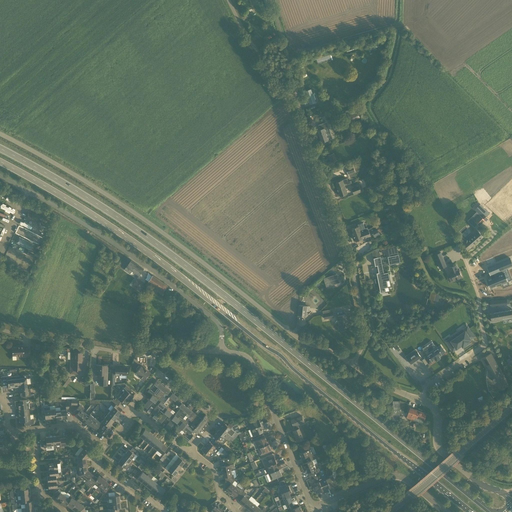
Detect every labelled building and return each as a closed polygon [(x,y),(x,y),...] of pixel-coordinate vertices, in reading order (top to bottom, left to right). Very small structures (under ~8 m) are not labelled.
[(316,58),(318,64),(332,60),(330,54),(316,58)] [(302,63),(296,64),(298,72),(304,70),(303,64),(302,63)] [(312,90),(305,92),(310,106),(316,104),(312,90)] [(343,123),(360,117),(358,112),(357,112),(355,108),(347,111),(348,115),(342,118),(343,123)] [(321,143),(333,139),(328,126),(331,126),(329,122),(320,125),(321,129),(317,130),(317,131),(316,131),(317,134),(318,134),(321,143)] [(334,153),(328,155),(331,163),(337,161),(334,153)] [(359,171),(356,164),(346,167),(349,177),(356,175),(359,171)] [(335,182),(337,188),(345,186),(352,183),(351,181),(347,182),(346,179),(343,180),(335,182)] [(363,190),(361,185),(352,188),(354,194),(363,190)] [(345,186),(337,188),(340,196),(347,194),(345,186)] [(482,216),(482,217),(484,220),(486,221),(488,219),(486,217),(488,215),(478,206),(475,210),(482,216)] [(41,216),(26,209),(24,215),(38,222),(41,216)] [(31,229),(33,224),(21,219),(19,224),(31,229)] [(351,229),(354,235),(361,233),(368,230),(367,227),(365,228),(363,223),(358,225),(359,226),(351,229)] [(21,233),(36,240),(38,234),(24,227),(21,233)] [(380,235),(376,227),(371,230),(375,238),(380,235)] [(477,229),(465,239),(462,237),(459,240),(468,250),(470,248),(471,249),(472,249),(473,249),(473,248),(473,247),(473,246),(483,237),(477,229)] [(354,235),(356,241),(363,239),(371,236),(368,230),(361,233),(354,235)] [(18,236),(15,243),(31,250),(34,243),(18,236)] [(446,266),(441,253),(435,255),(440,269),(446,266)] [(379,269),(380,272),(377,273),(378,278),(375,279),(375,283),(378,282),(381,293),(385,292),(385,290),(385,289),(384,288),(388,287),(386,281),(390,280),(388,272),(384,273),(382,266),(400,263),(399,255),(388,257),(389,263),(382,264),(381,257),(374,258),(375,266),(377,266),(378,269),(379,269)] [(495,277),(487,281),(490,288),(508,281),(507,281),(504,274),(505,274),(505,273),(504,274),(503,270),(511,266),(511,264),(510,259),(511,259),(510,259),(487,268),(488,269),(488,268),(491,275),(490,275),(493,274),(495,277)] [(144,269),(131,260),(124,269),(130,273),(132,271),(139,276),(144,269)] [(450,273),(451,276),(447,277),(450,283),(454,281),(455,281),(458,280),(458,279),(462,277),(458,269),(456,265),(449,268),(451,272),(450,273)] [(168,286),(152,275),(146,284),(152,289),(154,286),(163,292),(168,286)] [(136,288),(141,281),(138,278),(133,285),(136,288)] [(338,291),(336,283),(324,285),(326,293),(338,291)] [(307,306),(299,305),(298,315),(306,316),(307,306)] [(491,321),(496,320),(496,318),(511,317),(510,310),(493,312),(493,314),(490,314),(491,320),(491,321)] [(339,324),(335,325),(336,331),(338,332),(344,331),(344,328),(348,327),(346,319),(347,319),(347,314),(337,316),(339,324)] [(446,341),(453,351),(462,345),(463,346),(470,342),(469,340),(474,336),(469,329),(460,335),(458,333),(454,336),(446,341)] [(13,347),(13,348),(14,353),(14,356),(16,356),(16,357),(30,357),(30,350),(30,348),(25,348),(23,348),(23,345),(16,345),(17,347),(13,347)] [(425,364),(428,363),(429,364),(435,359),(436,361),(440,358),(439,357),(445,352),(441,346),(437,348),(435,345),(425,352),(427,355),(424,357),(425,358),(422,360),(425,364)] [(421,357),(417,352),(407,359),(411,364),(421,357)] [(70,374),(73,374),(79,374),(79,370),(81,370),(81,353),(74,353),(73,360),(70,359),(70,370),(70,374)] [(488,371),(487,371),(487,372),(487,377),(488,377),(489,384),(490,387),(492,390),(490,391),(493,397),(508,385),(491,353),(481,359),(488,371)] [(96,365),(95,375),(100,375),(99,385),(106,385),(107,365),(96,365)] [(115,374),(115,375),(119,375),(119,378),(126,378),(126,375),(127,375),(127,367),(120,367),(120,366),(115,366),(115,374)] [(139,379),(140,378),(143,381),(150,373),(147,370),(146,371),(141,367),(140,367),(139,366),(136,369),(137,371),(136,373),(134,375),(134,376),(137,379),(139,379)] [(419,374),(416,376),(411,368),(407,371),(415,384),(423,380),(419,374)] [(23,375),(23,378),(20,378),(20,386),(21,389),(27,389),(27,384),(31,384),(30,378),(29,378),(29,375),(23,375)] [(8,388),(14,387),(13,376),(7,377),(7,376),(1,377),(2,387),(8,387),(8,388)] [(59,383),(61,384),(65,387),(69,380),(70,380),(71,379),(70,379),(66,376),(64,378),(63,378),(59,383)] [(154,393),(149,389),(147,391),(152,395),(155,398),(164,387),(165,387),(165,386),(164,387),(157,380),(154,384),(158,388),(155,392),(154,393)] [(119,392),(122,394),(128,399),(132,395),(129,392),(131,390),(126,386),(124,388),(122,387),(119,392)] [(160,401),(163,404),(165,401),(161,398),(165,393),(169,396),(172,393),(165,387),(164,387),(155,398),(160,401)] [(30,395),(30,393),(30,388),(27,389),(21,389),(19,390),(20,396),(21,396),(21,399),(34,398),(34,395),(30,395)] [(169,396),(165,401),(163,404),(167,407),(173,399),(177,403),(179,401),(180,399),(172,393),(169,396)] [(118,406),(119,404),(121,401),(124,404),(128,399),(122,394),(118,398),(117,397),(114,400),(113,399),(112,401),(113,402),(118,406)] [(157,405),(160,401),(155,398),(152,395),(143,406),(146,409),(153,401),(157,405)] [(28,399),(19,400),(19,403),(18,403),(18,410),(29,409),(28,403),(29,403),(28,399)] [(168,408),(167,407),(163,404),(160,401),(157,405),(151,412),(154,415),(155,414),(161,408),(165,411),(167,409),(168,408)] [(174,415),(174,416),(178,418),(189,404),(187,406),(186,407),(179,401),(177,403),(176,404),(180,408),(174,415)] [(118,406),(113,402),(111,404),(114,406),(110,411),(117,416),(120,412),(120,411),(122,409),(118,406)] [(187,422),(183,418),(187,414),(189,415),(188,416),(191,418),(192,417),(194,413),(189,409),(191,406),(189,404),(178,418),(181,421),(182,422),(185,424),(187,422)] [(75,416),(79,419),(84,413),(82,411),(84,408),(80,405),(74,412),(76,414),(75,416)] [(50,418),(49,409),(49,406),(44,407),(41,407),(41,408),(41,411),(41,413),(44,413),(45,419),(50,418)] [(426,413),(410,408),(406,418),(413,420),(414,417),(424,421),(426,413)] [(165,411),(157,420),(161,423),(167,415),(171,419),(174,416),(174,415),(170,412),(167,409),(165,411)] [(110,411),(106,415),(113,420),(117,416),(110,411)] [(89,416),(84,413),(79,419),(83,423),(85,421),(89,416)] [(194,413),(192,417),(203,426),(203,425),(209,418),(205,415),(202,419),(194,413)] [(30,419),(30,415),(19,416),(20,422),(24,422),(24,425),(34,424),(33,419),(30,419)] [(85,421),(89,425),(94,418),(90,415),(89,416),(85,421)] [(102,420),(101,421),(108,427),(113,420),(106,415),(104,417),(103,417),(101,419),(102,420)] [(175,422),(179,425),(182,422),(181,421),(178,418),(174,416),(171,419),(165,426),(169,429),(175,422)] [(302,416),(291,420),(295,430),(293,431),(297,441),(303,439),(298,425),(304,422),(302,416)] [(203,426),(192,417),(191,418),(189,420),(197,426),(193,431),(196,433),(203,426)] [(100,423),(94,418),(89,425),(95,430),(97,427),(100,423)] [(250,429),(264,424),(262,421),(260,422),(259,418),(248,423),(248,424),(250,429)] [(101,421),(100,423),(97,427),(99,428),(98,430),(105,435),(110,428),(108,427),(101,421)] [(193,431),(185,424),(182,422),(179,425),(175,430),(179,433),(183,428),(190,434),(193,431)] [(231,428),(228,425),(224,422),(217,431),(216,431),(224,437),(227,433),(231,436),(235,432),(231,428)] [(264,424),(250,429),(248,430),(251,437),(263,432),(261,428),(265,427),(264,424)] [(144,439),(149,433),(145,429),(139,435),(144,439)] [(217,439),(215,441),(221,447),(224,444),(223,443),(226,439),(224,437),(216,431),(217,431),(213,436),(217,439)] [(154,436),(149,433),(144,439),(148,443),(154,436)] [(59,435),(52,436),(53,445),(60,444),(60,447),(67,446),(66,438),(60,438),(60,435),(59,435),(59,434),(59,435)] [(43,440),(43,447),(44,448),(47,448),(46,446),(53,445),(52,436),(45,437),(46,440),(43,440)] [(158,440),(154,436),(148,443),(153,446),(158,440)] [(255,442),(258,448),(271,443),(270,440),(267,441),(265,438),(255,442)] [(158,440),(153,446),(157,450),(162,443),(158,440)] [(205,445),(213,451),(216,454),(221,447),(215,441),(213,444),(209,441),(205,445)] [(157,450),(162,453),(162,454),(167,447),(162,443),(157,450)] [(271,443),(258,448),(261,455),(272,450),(270,447),(272,446),(271,443)] [(83,448),(77,456),(86,458),(90,454),(87,451),(89,449),(83,444),(81,447),(83,448)] [(209,456),(209,455),(213,451),(205,445),(202,450),(205,452),(209,456)] [(300,449),(301,453),(299,453),(301,458),(306,456),(307,459),(313,456),(310,449),(306,450),(305,447),(300,449)] [(125,453),(131,459),(137,452),(132,448),(130,450),(128,449),(125,453)] [(212,457),(209,455),(209,456),(205,452),(203,455),(210,460),(212,457)] [(131,459),(125,453),(121,458),(130,465),(134,461),(131,459)] [(305,467),(306,468),(314,465),(317,463),(315,459),(314,459),(316,458),(317,457),(317,456),(317,455),(313,456),(307,459),(308,461),(304,463),(304,464),(303,464),(303,465),(304,467),(305,468),(305,467)] [(77,456),(78,465),(87,464),(86,458),(77,456)] [(178,456),(175,461),(181,466),(185,461),(178,456)] [(266,467),(276,463),(279,462),(278,459),(276,460),(274,456),(263,460),(266,467)] [(118,462),(124,468),(126,470),(130,465),(121,458),(118,462)] [(59,459),(53,460),(53,463),(51,463),(48,464),(49,467),(47,468),(49,468),(49,470),(47,470),(48,470),(58,469),(57,463),(59,463),(59,459)] [(234,464),(233,460),(225,462),(226,466),(221,467),(222,472),(221,472),(231,470),(230,465),(234,464)] [(171,465),(178,471),(181,466),(175,461),(171,465)] [(266,467),(268,474),(282,469),(280,465),(277,467),(276,463),(266,467)] [(76,477),(78,476),(87,470),(87,464),(78,465),(79,469),(75,469),(76,477)] [(171,465),(167,470),(174,475),(178,471),(171,465)] [(316,469),(314,465),(306,468),(308,473),(313,471),(314,473),(320,471),(318,468),(316,469)] [(338,481),(339,481),(337,478),(335,475),(337,474),(338,475),(338,474),(335,467),(334,467),(333,467),(333,468),(333,471),(333,474),(329,476),(325,477),(330,487),(331,490),(334,488),(333,486),(337,485),(336,481),(338,481)] [(222,472),(222,473),(223,478),(225,477),(226,482),(234,478),(236,476),(235,469),(231,470),(221,472),(222,472)] [(283,471),(282,469),(268,474),(271,480),(282,476),(281,472),(283,471)] [(92,474),(87,470),(78,476),(82,479),(81,480),(85,483),(87,481),(86,481),(92,474)] [(141,482),(147,475),(142,472),(137,478),(141,482)] [(88,485),(90,487),(97,478),(92,474),(86,481),(87,481),(89,483),(88,485)] [(147,475),(141,482),(146,485),(151,479),(147,475)] [(99,476),(97,478),(90,487),(91,488),(93,486),(96,489),(103,479),(99,476)] [(325,477),(318,480),(324,493),(328,491),(327,488),(330,487),(325,477)] [(234,478),(226,482),(230,485),(226,490),(230,494),(229,494),(230,494),(236,486),(238,484),(238,483),(235,481),(236,480),(234,478)] [(103,479),(96,489),(101,492),(103,494),(108,488),(106,486),(108,483),(103,479)] [(150,489),(156,483),(151,479),(146,485),(150,489)] [(324,493),(318,480),(316,481),(316,483),(312,484),(316,494),(320,492),(321,494),(324,493)] [(52,488),(53,493),(59,489),(61,488),(61,487),(59,487),(57,487),(57,481),(48,482),(48,484),(47,484),(48,484),(48,488),(52,488)] [(160,486),(156,483),(150,489),(155,493),(160,486)] [(243,492),(242,490),(241,489),(243,487),(238,484),(236,486),(230,494),(234,497),(237,494),(239,496),(243,492)] [(279,487),(281,493),(292,488),(291,484),(286,486),(286,484),(279,487)] [(155,493),(159,496),(165,490),(160,486),(155,493)] [(281,493),(283,498),(290,495),(290,494),(294,492),(292,488),(281,493)] [(59,489),(53,493),(57,496),(55,499),(58,502),(57,503),(58,502),(60,503),(59,504),(65,496),(67,493),(64,492),(61,491),(59,489)] [(250,497),(246,494),(243,492),(239,496),(242,498),(239,501),(242,503),(241,505),(243,506),(249,499),(250,497)] [(66,505),(71,508),(76,501),(73,499),(76,495),(74,493),(73,495),(66,505)] [(65,507),(66,505),(73,495),(71,494),(68,498),(65,496),(59,504),(60,503),(61,504),(61,505),(62,504),(65,507)] [(291,497),(290,495),(283,498),(287,508),(288,508),(293,505),(292,501),(297,499),(295,495),(291,497)] [(249,499),(243,506),(245,508),(246,507),(248,509),(253,503),(249,499)] [(71,508),(76,511),(84,507),(76,501),(71,508)] [(253,503),(248,509),(251,511),(250,511),(249,511),(253,511),(258,506),(253,503)]
